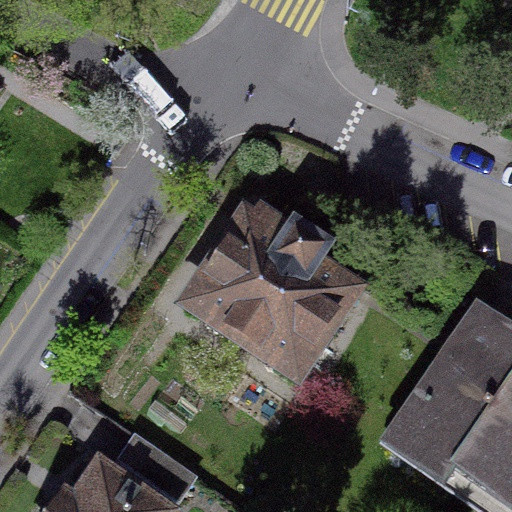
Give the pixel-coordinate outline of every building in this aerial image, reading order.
[(0,95),(0,118),(11,102),(0,95)] [(248,230),(247,229),(192,310),(274,366),(276,364),(296,377),(318,344),(320,345),(351,299),(313,273),(323,258),(258,215),(248,230)] [(511,346),(480,324),(396,446),(449,483),(459,468),(511,504),(511,346)] [(195,479),(143,444),(125,471),(177,506),(195,479)] [(72,507),(66,503),(60,511),(157,511),(124,490),(129,483),(105,467),(85,496),(81,493),(72,507)]
